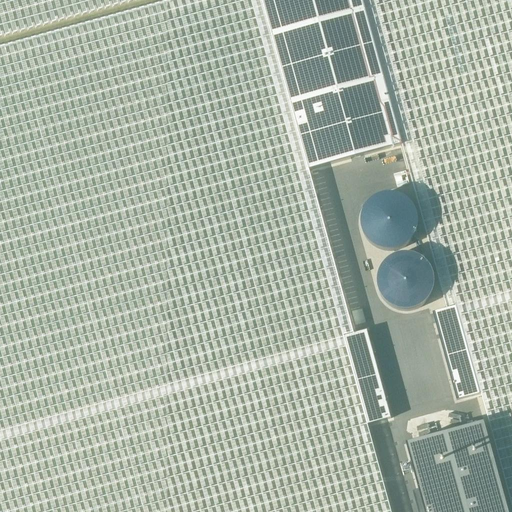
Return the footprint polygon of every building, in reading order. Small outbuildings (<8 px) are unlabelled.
[(0,0),(0,37),(137,0),(170,0),(0,46),(0,511),(392,511),(368,425),(344,336),(354,333),(309,171),(262,0),(0,0)] [(362,0),(262,0),(309,171),(402,145),(362,0)] [(511,0),(362,0),(402,145),(446,307),(456,305),(480,394),(511,509),(511,0)] [(397,257),(405,254),(411,249),(416,243),(420,235),(421,227),(420,219),(416,211),(411,204),(408,201),(404,199),(400,197),(396,196),(391,195),(387,195),(382,196),(378,197),(374,199),(370,202),(366,205),(361,211),(358,219),(357,227),(358,235),(361,243),(367,249),(373,254),(381,257),(389,258),(397,257)] [(415,323),(422,319),(429,314),(434,308),(437,300),(438,292),(437,284),(434,276),(429,270),(425,267),(422,264),(417,262),(413,261),(409,260),(404,261),(400,261),(395,262),(391,264),(387,267),(384,270),(379,276),(376,284),(375,292),(376,300),(379,308),(384,315),(391,320),(398,323),(406,324),(415,323)] [(446,307),(432,311),(456,401),(480,394),(456,305),(446,307)] [(354,333),(344,336),(368,425),(391,419),(366,329),(354,333)] [(507,511),(483,421),(405,442),(424,511),(507,511)]
